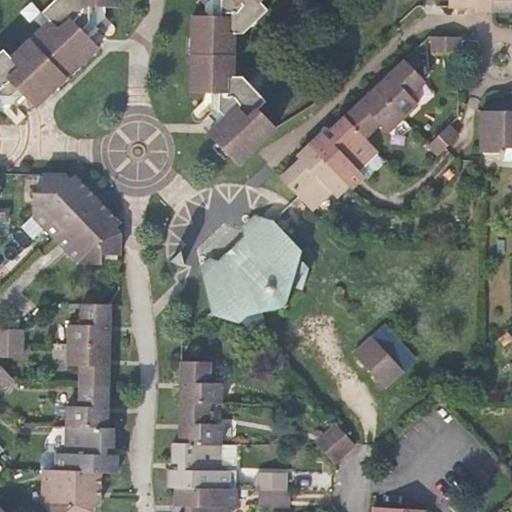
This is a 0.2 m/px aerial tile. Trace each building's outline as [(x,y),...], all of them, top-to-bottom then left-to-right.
[(53,0),(46,8),(52,16),(13,52),(5,45),(0,50),(0,108),(5,109),(15,100),(19,104),(28,95),(37,104),(100,43),(92,34),(101,25),(97,21),(107,12),(107,3),(119,4),(118,0),(53,0)] [(205,12),(193,12),(191,90),(203,90),(203,98),(213,110),(209,114),(218,124),(210,131),(239,161),(255,146),(277,125),(260,106),(266,99),(243,74),(235,74),(236,30),(244,30),(268,7),(261,0),(208,0),(205,3),(205,12)] [(450,0),(450,3),(465,4),(478,4),(478,7),(494,8),(494,0),(450,0)] [(511,0),(494,0),(494,8),(509,8),(511,8),(511,0)] [(436,48),(460,48),(460,33),(436,33),(436,48)] [(424,79),(405,58),(376,85),(405,115),(419,102),(411,92),(424,79)] [(390,130),(405,115),(376,85),(361,99),(346,113),(366,134),(381,120),(390,130)] [(505,145),(511,144),(511,108),(505,108),(482,108),(482,150),(505,150),(505,145)] [(359,165),(379,147),(366,134),(346,113),(334,126),(328,131),(325,129),(312,141),(350,182),(353,185),(366,173),(359,165)] [(430,141),(440,151),(447,144),(459,132),(450,123),(430,141)] [(337,195),(350,182),(312,141),(298,153),(301,157),(291,166),(282,175),(300,194),(313,207),(332,190),(337,195)] [(44,223),(57,237),(99,197),(81,177),(76,181),(66,170),(41,170),(41,187),(33,187),(33,209),(21,221),(33,234),(44,223)] [(23,187),(33,187),(41,187),(41,170),(34,170),(22,170),(23,187)] [(103,258),(121,258),(122,255),(122,229),(113,219),(116,215),(99,197),(57,237),(81,262),(103,263),(103,258)] [(302,248),(275,218),(262,215),(246,230),(247,237),(222,259),(215,258),(204,269),(214,311),(242,320),(243,316),(252,326),(254,323),(268,321),(263,309),(288,302),(292,284),(304,287),(310,266),(301,256),(302,248)] [(71,322),(71,341),(111,342),(111,330),(111,301),(83,300),(82,322),(71,322)] [(0,339),(23,340),(23,326),(0,325),(0,339)] [(353,353),(386,389),(405,372),(398,364),(410,353),(392,333),(379,344),(372,336),(353,353)] [(0,354),(23,355),(23,340),(0,339),(0,354)] [(81,362),(81,383),(110,384),(110,361),(111,342),(71,341),(70,362),(81,362)] [(211,359),(183,359),(182,372),(181,400),(210,401),(222,401),(223,380),(211,380),(211,359)] [(0,381),(3,384),(14,375),(0,360),(0,381)] [(69,405),(68,424),(109,425),(109,403),(110,384),(81,383),(80,405),(69,405)] [(209,421),(210,401),(181,400),(181,416),(180,439),(190,440),(221,441),(221,421),(209,421)] [(338,422),(328,431),(346,450),(356,442),(338,422)] [(58,451),(58,467),(102,469),(119,470),(119,452),(115,452),(115,440),(115,425),(109,425),(68,424),(67,452),(58,451)] [(328,431),(319,438),(318,439),(335,459),(346,450),(328,431)] [(221,467),(221,441),(190,440),(180,439),(175,439),(174,453),(174,466),(170,466),(169,485),(176,485),(229,486),(230,468),(221,467)] [(66,511),(67,511),(91,511),(96,508),(96,494),(101,494),(102,486),(102,469),(58,467),(44,467),(43,503),(52,511),(66,511)] [(260,487),(289,487),(289,470),(260,470),(260,487)] [(236,504),(237,486),(229,486),(176,485),(176,501),(181,502),(180,511),(227,511),(228,505),(236,504)] [(289,487),(260,487),(259,504),(289,504),(289,487)] [(457,511),(469,511),(475,507),(462,494),(450,505),(457,511)] [(0,511),(9,511),(0,502),(0,511)]
